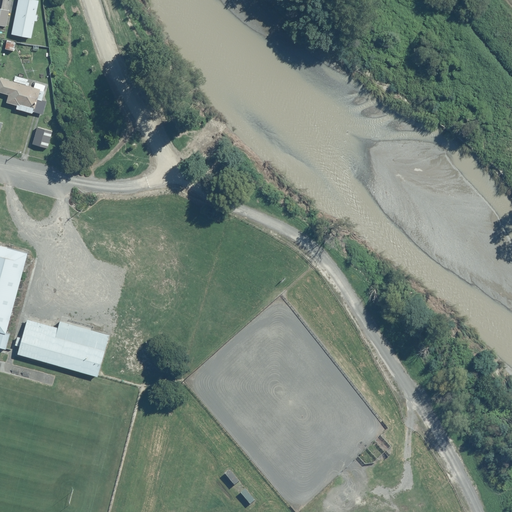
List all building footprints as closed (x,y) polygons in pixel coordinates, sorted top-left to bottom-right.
[(29,0),(16,0),(10,36),(31,40),(34,22),(36,23),(37,17),(36,17),(38,2),(30,0),(29,0)] [(9,11),(0,9),(0,11),(0,27),(6,28),(9,11)] [(17,42),(7,41),(6,50),(16,52),(17,42)] [(34,88),(1,77),(0,77),(0,92),(9,95),(7,103),(18,106),(17,109),(33,114),(34,112),(43,115),(47,102),(41,100),(46,84),(36,81),(34,88)] [(29,253),(0,245),(0,346),(3,347),(29,253)] [(111,342),(30,321),(21,351),(103,373),(111,342)]
